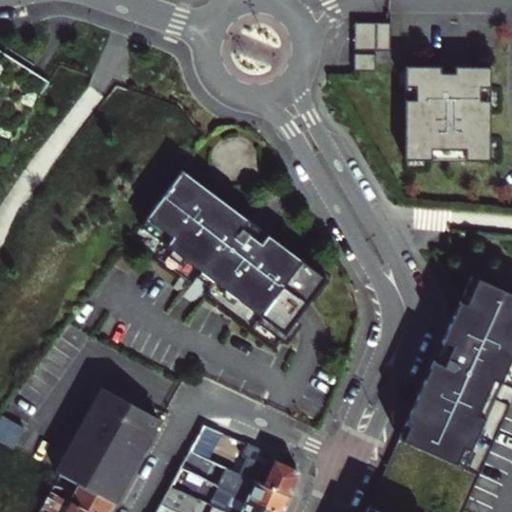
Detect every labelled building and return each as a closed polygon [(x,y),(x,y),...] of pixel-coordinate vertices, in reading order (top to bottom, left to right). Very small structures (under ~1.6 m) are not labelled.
[(393,30),(357,29),(357,57),(393,57),(393,30)] [(377,60),(357,60),(357,78),(378,78),(378,69),(377,60)] [(0,93),(7,97),(15,78),(0,72),(0,93)] [(408,74),(408,167),(492,168),(494,74),(466,74),(439,74),(408,74)] [(186,171),(133,240),(183,279),(175,289),(182,294),(190,284),(193,286),(203,273),(217,284),(207,297),(277,351),(280,347),(298,324),(307,313),(330,283),(259,228),(186,171)] [(380,479),(457,511),(461,511),(508,407),(489,398),(496,383),(511,389),(511,296),(469,278),(424,379),(380,479)] [(303,328),(298,324),(280,347),(286,351),(303,328)] [(62,474),(114,503),(142,453),(160,420),(102,386),(100,389),(94,400),(67,449),(61,460),(55,470),(62,474)] [(94,400),(100,389),(95,386),(89,397),(94,400)] [(2,415),(0,419),(0,438),(15,447),(26,429),(2,415)] [(202,457),(217,431),(203,425),(189,451),(202,457)] [(248,459),(241,475),(290,498),(294,487),(299,475),(296,467),(246,444),(241,455),(248,459)] [(61,460),(67,449),(62,446),(56,457),(61,460)] [(189,451),(179,468),(273,511),(283,511),(286,507),(290,498),(241,475),(202,457),(189,451)] [(198,498),(214,505),(228,511),(273,511),(179,468),(171,484),(198,498)] [(62,474),(52,492),(88,511),(108,511),(109,511),(114,503),(62,474)] [(457,511),(380,479),(365,511),(457,511)] [(171,484),(161,502),(180,511),(190,511),(193,507),(198,498),(171,484)] [(88,511),(52,492),(43,508),(50,511),(88,511)] [(180,511),(161,502),(154,511),(180,511)]
